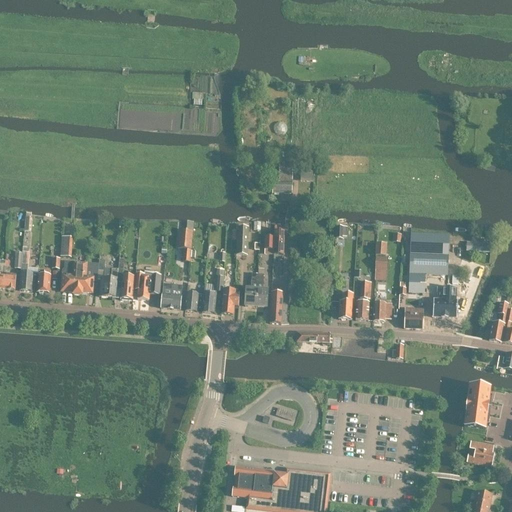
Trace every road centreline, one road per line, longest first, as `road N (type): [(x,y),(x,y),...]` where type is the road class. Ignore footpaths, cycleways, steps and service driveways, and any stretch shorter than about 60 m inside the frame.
road 1 (tertiary): [(511,349),(297,328),(237,327),(216,336)]
road 2 (tertiary): [(216,336),(204,325),(0,305)]
road 3 (unclassified): [(238,425),(286,439),(300,435),(309,420),(305,400),(287,391),(266,401)]
road 4 (unclassified): [(238,425),(235,449),(336,461)]
